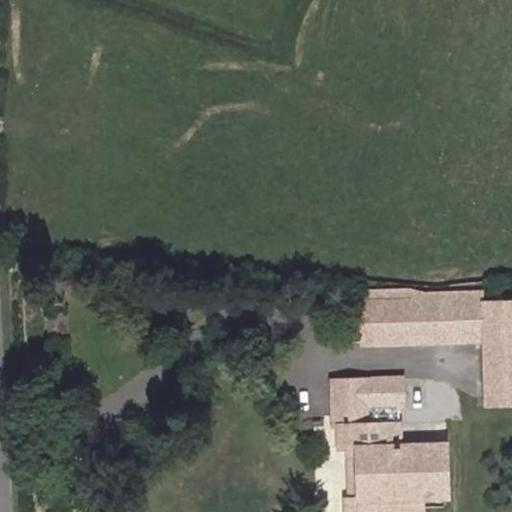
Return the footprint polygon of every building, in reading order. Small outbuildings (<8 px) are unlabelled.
[(406,308),(354,310),(355,352),(407,351),(406,308)] [(511,361),(511,310),(478,311),(480,362),(511,361)] [(65,338),(66,317),(46,316),(45,337),(65,338)] [(511,361),(480,362),(481,411),(511,410),(511,361)] [(335,511),(412,511),(412,501),(438,501),(437,451),(394,452),(393,431),(363,431),(362,414),(398,413),(398,385),(323,385),(324,400),(324,431),(331,432),(332,453),(339,453),(350,452),(354,501),(342,502),(335,502),(335,511)] [(350,452),(339,453),(342,502),(354,501),(350,452)]
